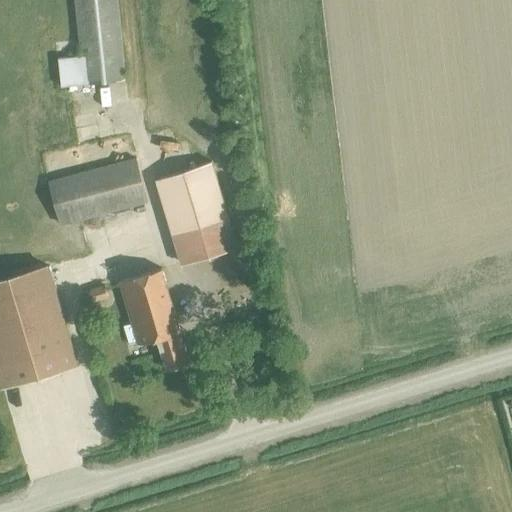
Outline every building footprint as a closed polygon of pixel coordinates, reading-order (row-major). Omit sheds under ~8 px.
[(61,56),(64,84),(127,78),(119,0),(79,0),(85,53),(61,56)] [(44,136),(46,147),(84,140),(81,129),(44,136)] [(50,181),(62,222),(149,197),(137,155),(50,181)] [(157,178),(182,261),(217,250),(208,221),(214,218),(198,165),(157,178)] [(0,279),(0,383),(0,384),(77,361),(49,265),(0,279)] [(167,366),(190,359),(163,267),(121,279),(139,342),(158,337),(167,366)]
